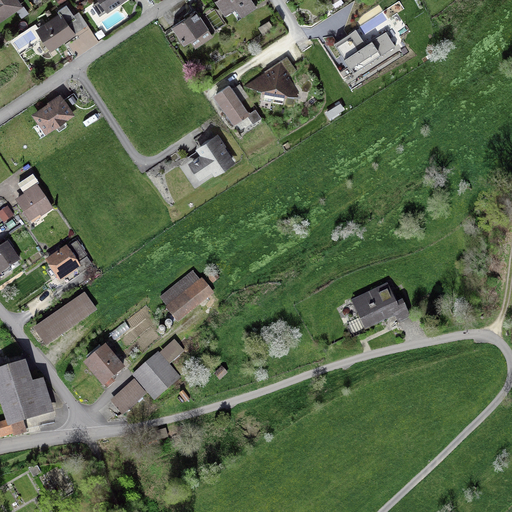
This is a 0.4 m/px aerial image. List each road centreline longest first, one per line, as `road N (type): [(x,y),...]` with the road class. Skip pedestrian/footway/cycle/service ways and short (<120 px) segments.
road 1 (residential): [(83,434),(125,430),(462,335),(491,336),(511,366)]
road 2 (residential): [(0,116),(173,0)]
road 3 (track): [(381,511),(499,397)]
road 4 (residential): [(83,434),(73,404),(0,311)]
